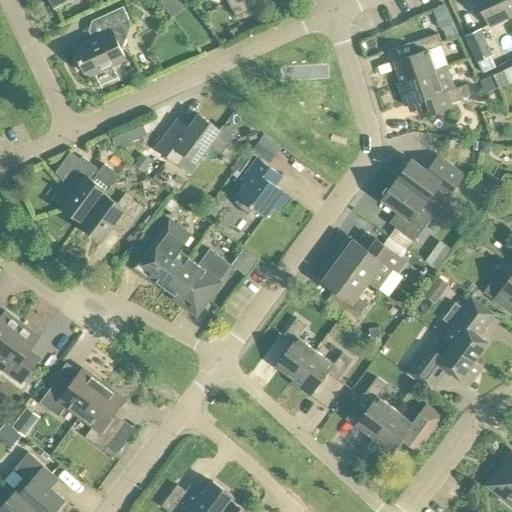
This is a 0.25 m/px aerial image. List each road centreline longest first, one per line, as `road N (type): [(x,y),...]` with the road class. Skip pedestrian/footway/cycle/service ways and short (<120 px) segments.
road 1 (residential): [(218,361),(362,173),(367,156),(332,13)]
road 2 (residential): [(69,133),(332,13)]
road 3 (residential): [(218,361),(135,312),(58,301),(0,259)]
road 4 (residential): [(387,511),(218,361)]
road 5 (residential): [(404,511),(474,420),(511,394)]
road 6 (residential): [(293,511),(185,410)]
road 7 (residential): [(69,133),(6,0)]
road 8 (residential): [(105,511),(185,410)]
